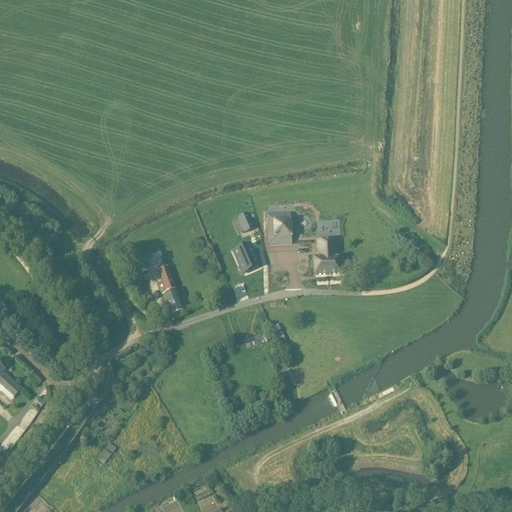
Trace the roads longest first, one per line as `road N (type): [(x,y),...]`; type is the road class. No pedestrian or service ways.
road 1 (residential): [(64,392),(94,362),(182,323),(287,293),(394,291),(423,280),(440,262)]
road 2 (track): [(403,391),(267,457),(258,471),(259,511)]
road 3 (track): [(440,262),(371,195),(371,158)]
road 4 (track): [(97,237),(85,251),(88,263),(138,339)]
